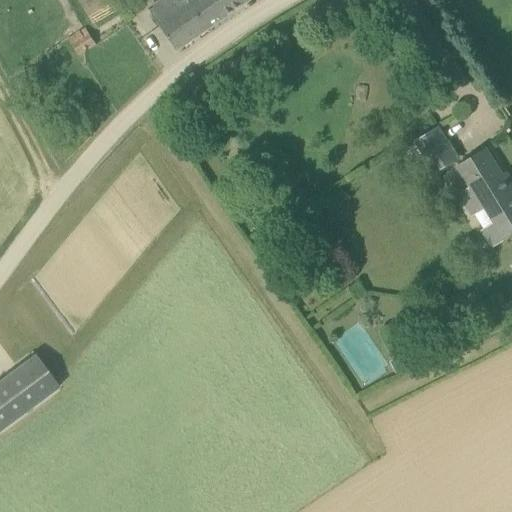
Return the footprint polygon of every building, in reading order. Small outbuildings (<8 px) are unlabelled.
[(162,0),(150,9),(178,50),(248,0),(162,0)] [(87,27),(69,36),(77,53),(96,44),(87,27)] [(413,143),(433,175),(455,162),(434,129),(413,143)] [(458,166),(471,187),(457,195),(470,217),(485,209),(504,241),(511,235),(511,191),(485,148),(458,166)] [(0,431),(59,387),(35,355),(0,381),(0,431)]
